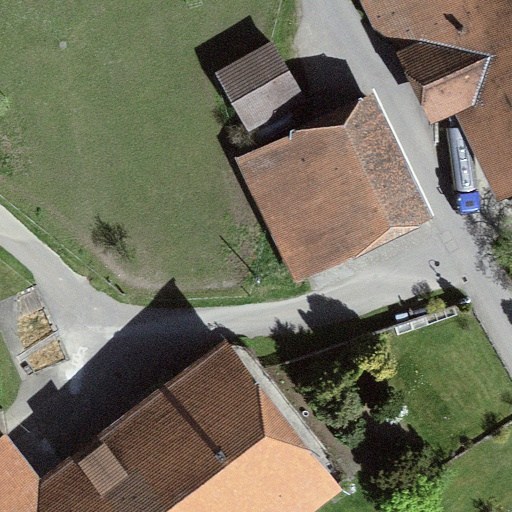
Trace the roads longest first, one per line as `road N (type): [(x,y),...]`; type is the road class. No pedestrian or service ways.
road 1 (unclassified): [(469,243),(331,306),(157,328),(95,308),(0,222)]
road 2 (unclassified): [(337,0),(469,243)]
